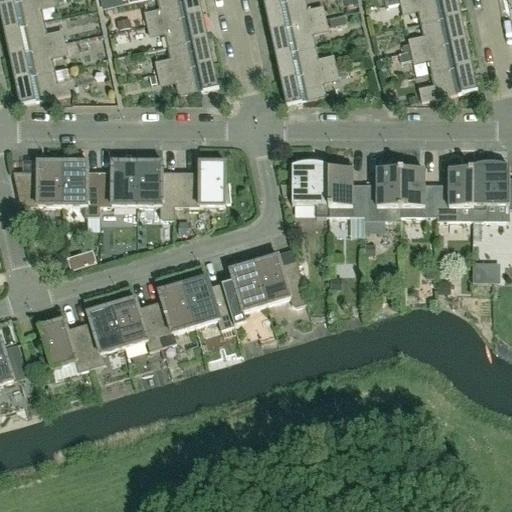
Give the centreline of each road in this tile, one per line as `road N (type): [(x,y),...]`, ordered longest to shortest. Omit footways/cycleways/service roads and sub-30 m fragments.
road 1 (residential): [(22,314),(269,228),(258,131)]
road 2 (residential): [(258,131),(0,126)]
road 3 (residential): [(508,122),(258,131)]
road 4 (residential): [(258,131),(234,0)]
road 5 (residential): [(22,314),(0,183)]
road 6 (residential): [(508,122),(485,0)]
